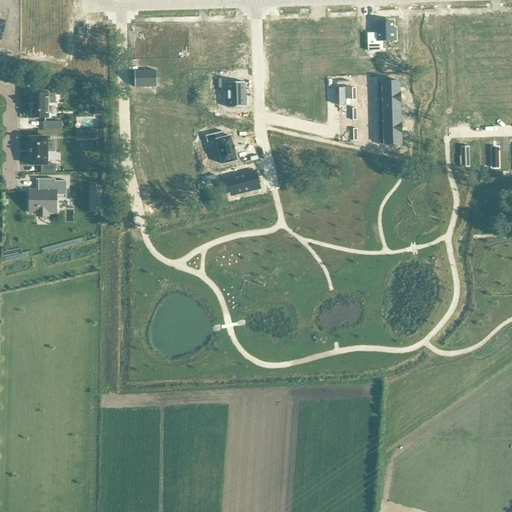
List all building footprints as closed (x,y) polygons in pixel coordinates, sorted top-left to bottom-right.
[(468,16),(450,17),(450,28),(468,28),(468,16)] [(511,19),(511,17),(500,17),(501,36),(511,35),(511,19)] [(378,33),(367,33),(368,51),(383,51),(383,49),(394,48),(394,40),(396,40),(395,29),(393,29),(393,21),(377,22),(378,33)] [(290,25),(277,25),(278,50),(293,50),(293,41),(291,41),(290,25)] [(231,34),(221,34),(222,58),(232,58),(232,52),(246,51),(245,26),(231,26),(231,34)] [(149,34),(133,34),(134,56),(150,56),(150,40),(155,40),(181,39),(180,27),(154,28),(154,36),(149,36),(149,34)] [(208,27),(196,28),(197,57),(215,57),(214,44),(209,44),(208,27)] [(338,27),(324,28),(325,52),(344,51),(344,42),(338,43),(338,27)] [(361,27),(348,27),(349,47),(359,47),(359,55),(368,55),(368,51),(367,33),(367,31),(361,32),(361,27)] [(312,28),(301,28),(302,50),(312,50),(312,55),(320,54),(320,43),(312,43),(312,28)] [(468,28),(450,28),(451,40),(469,39),(468,28)] [(469,39),(451,40),(451,51),(469,51),(469,39)] [(469,51),(451,51),(451,63),(469,62),(469,51)] [(330,64),(320,65),(321,77),(326,76),(331,76),(330,64)] [(296,69),(283,70),(283,78),(297,77),(296,69)] [(156,71),(134,71),(135,87),(157,87),(156,71)] [(469,77),(451,77),(451,89),(469,88),(469,77)] [(400,81),(377,82),(377,93),(400,92),(400,81)] [(244,82),(227,83),(228,107),(247,107),(246,92),(245,92),(244,82)] [(305,109),(304,91),(302,91),(302,82),(287,83),(287,92),(279,92),(280,109),(305,109)] [(55,103),(55,93),(51,93),(51,89),(49,88),(35,88),(35,94),(32,94),(32,100),(30,100),(30,107),(31,107),(31,118),(48,118),(48,103),(55,103)] [(469,88),(451,89),(452,100),(470,100),(469,88)] [(510,90),(500,91),(501,108),(511,107),(510,90)] [(400,92),(377,93),(378,103),(401,103),(400,92)] [(470,100),(452,100),(452,112),(470,111),(470,100)] [(401,103),(378,103),(378,113),(401,113),(401,103)] [(401,113),(378,113),(378,124),(401,123),(401,113)] [(401,123),(378,124),(378,134),(401,133),(401,123)] [(98,130),(77,131),(77,139),(98,138),(98,130)] [(223,131),(206,136),(207,143),(216,140),(222,164),(237,160),(235,152),(235,151),(234,146),(233,145),(231,136),(225,137),(223,131)] [(401,133),(378,134),(379,145),(402,144),(401,133)] [(154,136),(137,137),(139,157),(151,156),(151,162),(168,160),(166,152),(156,153),(154,136)] [(47,137),(30,137),(30,148),(30,155),(30,165),(41,165),(41,172),(56,172),(55,164),(48,164),(47,151),(54,151),(54,142),(47,142),(47,137)] [(469,145),(460,146),(460,155),(461,165),(461,167),(469,166),(469,145)] [(255,171),(231,177),(235,194),(260,188),(255,171)] [(205,178),(207,183),(216,181),(215,175),(205,178)] [(38,195),(30,195),(30,207),(30,210),(30,211),(37,211),(38,211),(56,211),(56,197),(56,195),(66,195),(66,197),(67,181),(55,181),(55,179),(49,179),(36,179),(36,180),(38,180),(38,189),(38,195)] [(101,212),(102,186),(90,185),(90,212),(101,212)]
